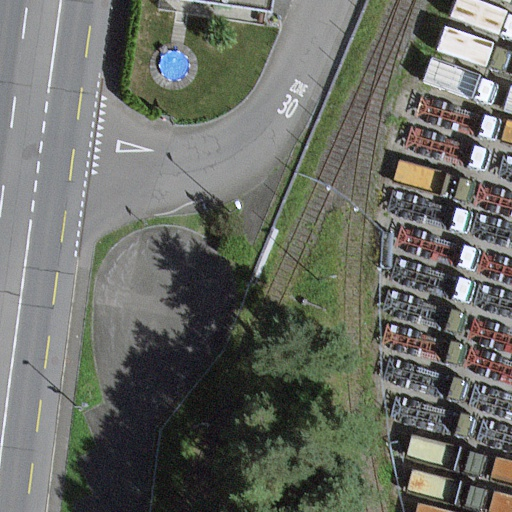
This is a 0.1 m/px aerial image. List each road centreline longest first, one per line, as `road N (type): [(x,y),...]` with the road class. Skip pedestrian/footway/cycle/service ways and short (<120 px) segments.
road 1 (residential): [(328,0),(275,120),(256,143),(222,161),(151,174),(22,166)]
road 2 (tertiary): [(22,166),(0,340)]
road 3 (tertiary): [(45,0),(22,166)]
